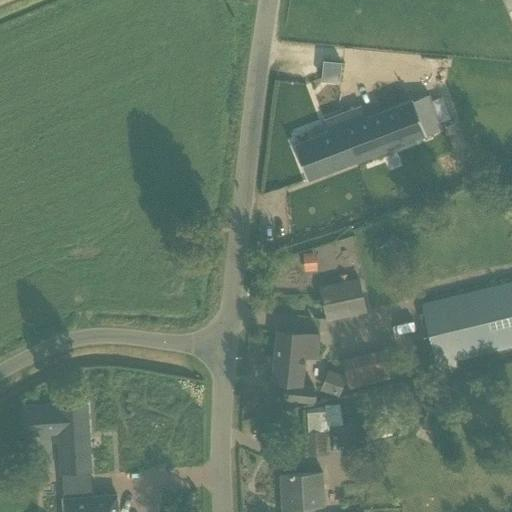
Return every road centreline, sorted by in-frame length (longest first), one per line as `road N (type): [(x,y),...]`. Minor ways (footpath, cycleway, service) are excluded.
road 1 (unclassified): [(225,347),(267,0)]
road 2 (unclassified): [(0,372),(64,342),(114,336),(225,347)]
road 3 (unclassified): [(222,511),(225,347)]
